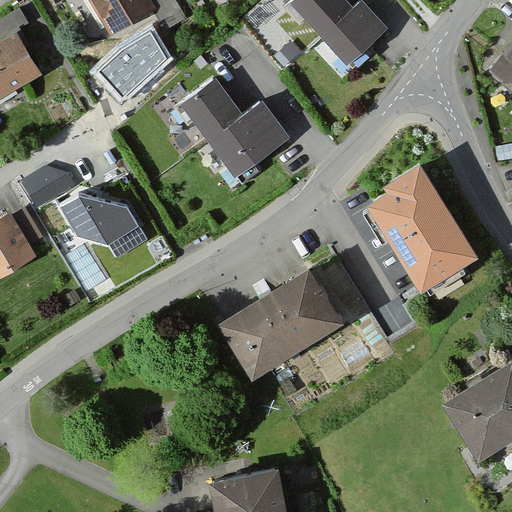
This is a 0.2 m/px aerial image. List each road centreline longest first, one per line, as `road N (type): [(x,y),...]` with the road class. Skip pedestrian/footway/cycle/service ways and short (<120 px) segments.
road 1 (unclassified): [(418,72),(316,196),(0,403)]
road 2 (residential): [(418,72),(444,93),(511,227)]
